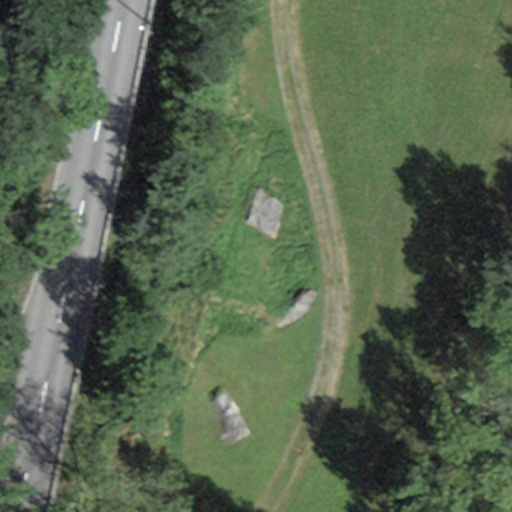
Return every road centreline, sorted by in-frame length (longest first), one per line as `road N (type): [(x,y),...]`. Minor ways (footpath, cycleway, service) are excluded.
road 1 (track): [(272,511),(303,463),(330,342),(330,249),(277,22),(279,0)]
road 2 (tertiary): [(0,502),(81,240),(123,0)]
